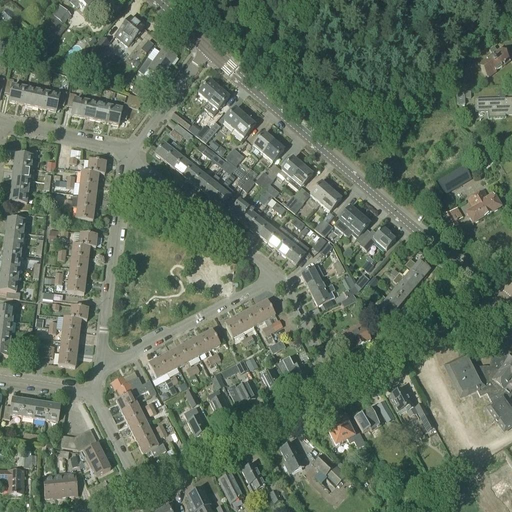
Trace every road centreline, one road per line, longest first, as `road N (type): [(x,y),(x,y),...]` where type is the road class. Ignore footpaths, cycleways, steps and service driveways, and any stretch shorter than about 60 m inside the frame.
road 1 (primary): [(501,297),(208,48)]
road 2 (residential): [(137,486),(335,386)]
road 3 (residential): [(97,372),(127,156)]
road 4 (residential): [(97,372),(272,277)]
road 5 (residential): [(272,277),(127,156)]
road 6 (residential): [(335,386),(501,297)]
road 7 (residential): [(127,156),(208,48)]
road 8 (residential): [(127,156),(0,121)]
road 9 (residential): [(335,386),(272,277)]
